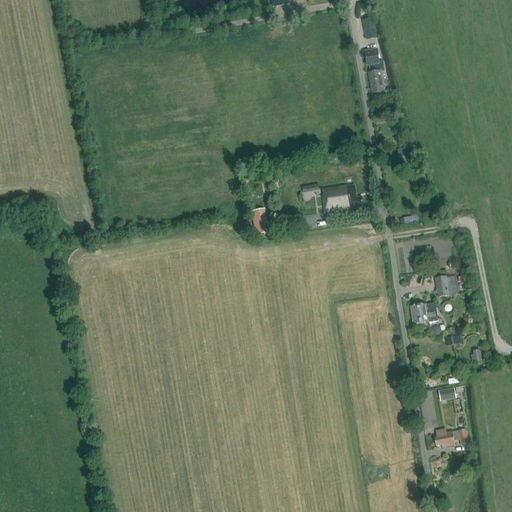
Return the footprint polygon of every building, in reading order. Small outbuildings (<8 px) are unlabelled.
[(377,38),(374,18),(362,20),(366,40),(377,38)] [(383,73),(382,64),(378,65),(376,51),(364,53),(367,67),(368,67),(369,75),(368,75),(370,91),(373,91),(374,95),(383,93),(380,73),(383,73)] [(410,149),(398,151),(400,163),(406,162),(406,159),(411,158),(410,149)] [(302,186),(303,191),(319,190),(319,180),(310,181),(310,186),(302,186)] [(322,198),(325,214),(352,209),(352,208),(363,205),(362,197),(356,198),(354,186),(347,187),(346,186),(323,191),(324,197),(322,198)] [(269,233),(264,209),(250,212),(255,236),(269,233)] [(459,295),(457,277),(447,278),(447,277),(436,279),(439,298),(459,295)] [(438,321),(436,303),(426,305),(426,304),(411,306),(414,325),(421,324),(422,330),(430,328),(429,323),(438,321)] [(461,345),(460,336),(446,339),(447,347),(461,345)] [(482,360),(479,350),(473,351),(475,362),(482,360)] [(455,389),(439,392),(441,402),(456,399),(455,389)] [(459,442),(460,447),(468,446),(465,431),(452,433),(452,432),(446,434),(445,430),(435,432),(436,438),(434,439),(435,447),(441,446),(441,449),(454,447),(454,442),(459,442)]
